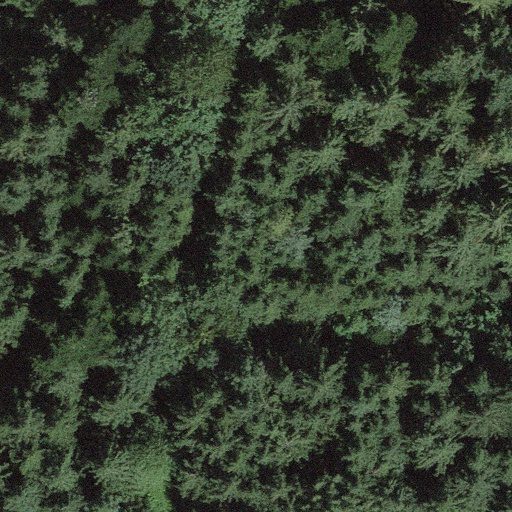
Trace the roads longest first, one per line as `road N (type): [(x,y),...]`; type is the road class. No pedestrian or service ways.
road 1 (track): [(276,0),(154,388),(150,467),(173,511)]
road 2 (track): [(150,467),(0,382)]
